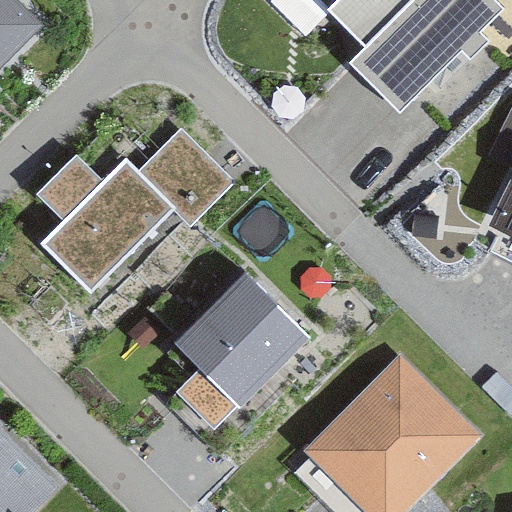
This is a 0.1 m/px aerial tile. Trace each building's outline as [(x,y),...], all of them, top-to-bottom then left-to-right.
[(0,0),(0,59),(34,25),(8,0),(0,0)] [(317,0),(418,100),(486,35),(451,0),(317,0)] [(65,222),(44,244),(92,292),(176,208),(193,225),(235,183),(183,131),(141,172),(127,158),(103,181),(78,156),(38,195),(65,222)] [(511,202),(502,222),(511,226),(511,202)] [(310,336),(246,273),(176,343),(203,370),(169,403),(220,453),(296,378),(282,364),(310,336)] [(395,511),(472,436),(401,365),(316,450),(378,511),(395,511)] [(0,511),(25,511),(50,487),(0,437),(0,511)]
